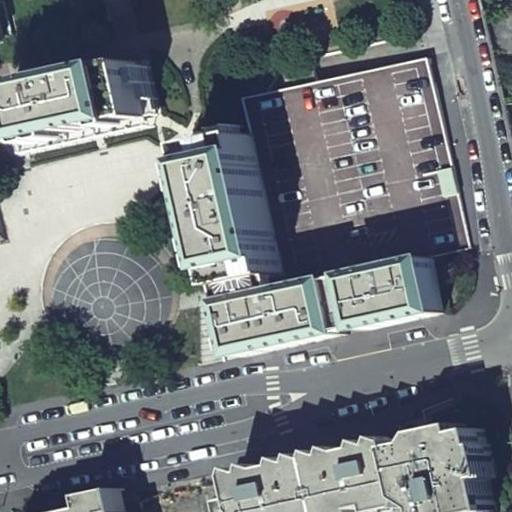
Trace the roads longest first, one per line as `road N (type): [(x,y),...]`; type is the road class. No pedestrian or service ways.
road 1 (residential): [(0,483),(254,427),(338,385)]
road 2 (residential): [(338,385),(245,385),(0,439)]
road 3 (unclassified): [(453,0),(511,268)]
road 4 (residential): [(338,385),(511,347)]
